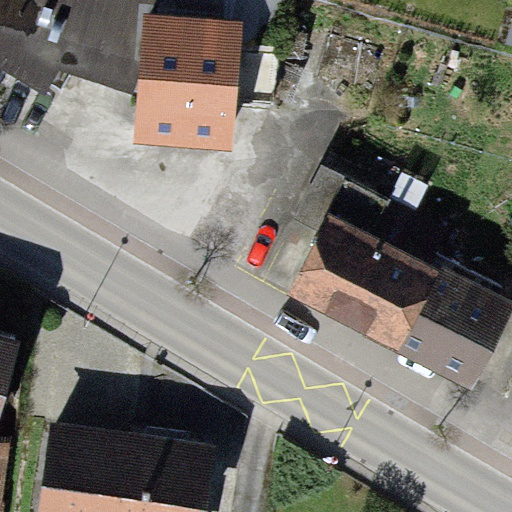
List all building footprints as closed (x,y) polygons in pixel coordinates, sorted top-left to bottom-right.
[(148,0),(0,0),(0,36),(127,74),(148,0)] [(220,39),(142,38),(141,110),(219,111),(220,39)] [(321,201),(285,271),(394,326),(429,255),(440,235),(405,217),(395,238),(321,201)] [(502,292),(429,255),(394,326),(466,362),(502,292)] [(0,360),(15,318),(0,312),(0,360)] [(192,511),(206,431),(47,407),(30,511),(115,511),(116,511),(117,511),(192,511)]
